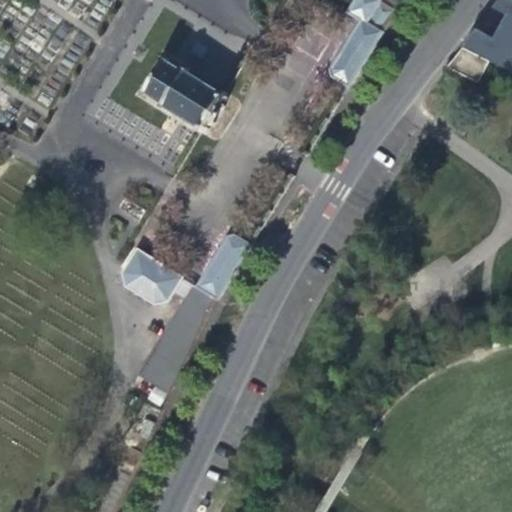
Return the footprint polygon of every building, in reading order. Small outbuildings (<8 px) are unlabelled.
[(333,78),(350,88),(384,34),(383,34),(407,0),(359,0),(348,15),(361,24),(332,69),(333,78)] [(511,0),(501,17),(507,20),(495,41),(488,38),(477,58),(492,66),(511,75),(511,0)] [(502,0),(493,12),(501,17),(511,0),(510,0),(502,0)] [(477,58),(488,38),(478,32),(463,51),(477,58)] [(477,58),(463,51),(449,74),(480,89),(492,66),(477,58)] [(201,129),(199,133),(203,136),(205,132),(208,134),(211,130),(208,128),(210,124),(214,127),(218,122),(213,119),(219,111),(223,113),(226,108),(222,105),(225,101),(228,103),(230,99),(227,97),(229,94),(225,91),(223,94),(190,73),(191,71),(188,69),(185,72),(173,65),(175,63),(172,61),(170,64),(168,62),(165,66),(168,68),(152,92),(149,90),(147,94),(149,96),(147,98),(151,101),(153,98),(164,106),(162,110),(166,112),(168,109),(201,129)] [(188,303),(170,333),(142,381),(174,399),(213,317),(220,302),(254,246),(237,236),(227,240),(197,289),(189,303),(188,303)] [(184,282),(136,254),(122,279),(125,293),(156,310),(169,306),(184,282)]
